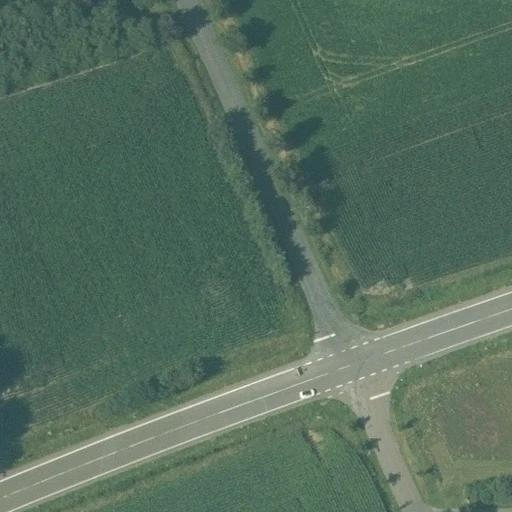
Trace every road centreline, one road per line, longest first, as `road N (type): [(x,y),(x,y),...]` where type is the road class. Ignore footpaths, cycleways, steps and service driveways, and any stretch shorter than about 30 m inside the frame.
road 1 (unclassified): [(352,364),(190,0)]
road 2 (secondary): [(0,499),(352,364)]
road 3 (secondary): [(352,364),(511,309)]
road 4 (unclassified): [(413,511),(352,364)]
